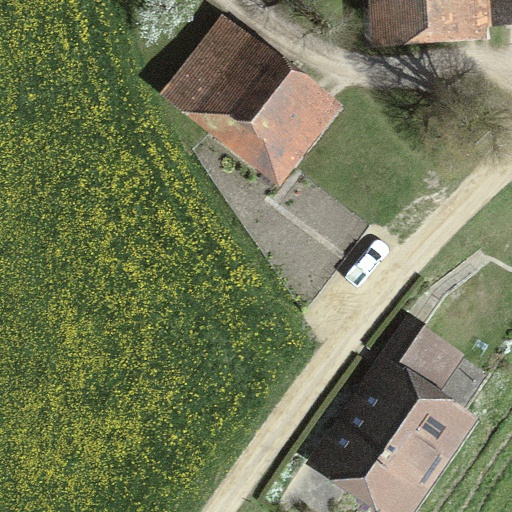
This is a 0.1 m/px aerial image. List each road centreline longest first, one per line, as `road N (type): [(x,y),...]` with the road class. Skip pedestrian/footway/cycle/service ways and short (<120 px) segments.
road 1 (track): [(511,145),(352,329),(220,511)]
road 2 (track): [(511,81),(334,59),(234,0)]
